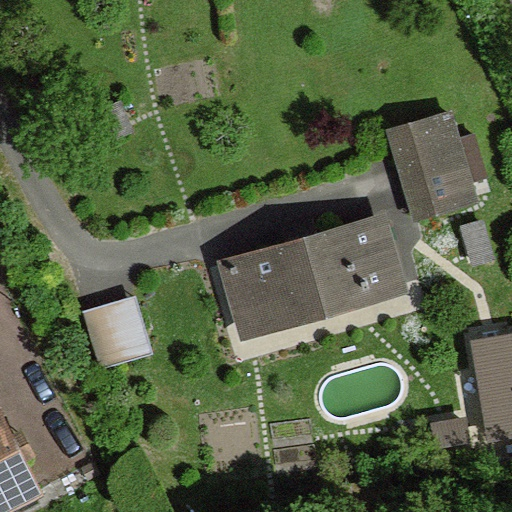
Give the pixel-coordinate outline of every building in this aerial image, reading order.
[(394,129),(418,217),(477,198),(453,112),(394,129)] [(376,222),(228,265),(240,305),(264,299),(272,320),(395,285),(376,222)] [(152,353),(134,295),(84,310),(102,369),(152,353)] [(511,378),(480,384),(491,443),(511,439),(511,378)] [(0,510),(38,491),(0,414),(0,510)]
